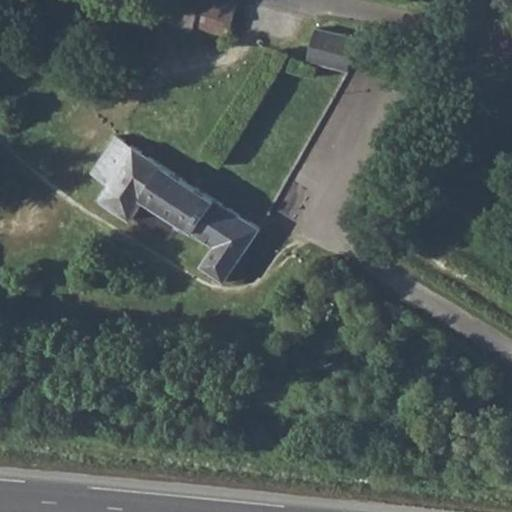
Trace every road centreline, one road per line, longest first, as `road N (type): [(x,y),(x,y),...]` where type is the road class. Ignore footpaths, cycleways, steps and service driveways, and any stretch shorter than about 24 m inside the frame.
road 1 (residential): [(511,51),(307,0)]
road 2 (motorway): [(138,511),(0,499)]
